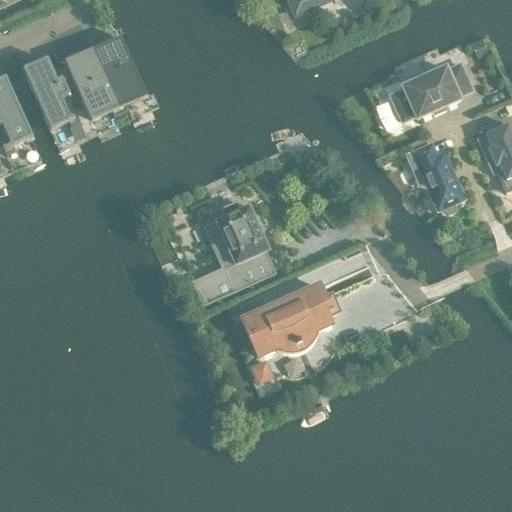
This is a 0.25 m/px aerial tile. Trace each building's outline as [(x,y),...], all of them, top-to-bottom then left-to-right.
[(286,0),(295,19),(336,0),(286,0)] [(148,101),(120,40),(92,53),(101,74),(121,117),(128,114),(126,110),(148,101)] [(489,57),(481,41),(470,46),(477,62),(489,57)] [(121,117),(101,74),(92,53),(65,64),(67,68),(79,95),(77,96),(91,126),(112,116),(114,120),(121,117)] [(68,100),(77,96),(79,95),(67,68),(53,74),(48,62),(22,73),(50,135),(70,127),(71,130),(80,125),(68,100)] [(402,90),(406,98),(393,104),(403,125),(415,119),(417,123),(460,103),(459,100),(472,94),(460,68),(447,74),(446,71),(434,76),(433,74),(419,80),(420,83),(402,90)] [(34,142),(6,80),(0,83),(0,145),(6,159),(15,155),(14,152),(34,142)] [(511,136),(508,128),(502,130),(499,123),(480,131),(484,139),(476,142),(492,178),(497,176),(506,197),(511,194),(511,136)] [(455,184),(451,174),(452,174),(444,155),(434,160),(429,148),(406,158),(410,168),(414,169),(416,174),(416,182),(420,189),(424,190),(426,189),(432,205),(436,203),(441,214),(441,213),(443,217),(446,219),(453,215),(455,212),(453,208),(465,203),(457,183),(455,184)] [(172,258),(197,316),(234,300),(232,296),(275,277),(269,263),(264,265),(261,257),(268,254),(249,210),(240,214),(236,205),(220,212),(224,222),(205,230),(228,281),(226,282),(208,242),(172,258)] [(329,301),(325,303),(319,289),(243,324),(259,360),(275,353),(278,354),(281,356),(283,357),(287,357),(290,358),(293,358),(296,357),(299,356),(302,355),(305,354),(307,352),(309,350),(312,348),(313,345),(315,343),(316,340),(317,337),(318,334),(331,328),(326,317),(334,313),(329,301)]
